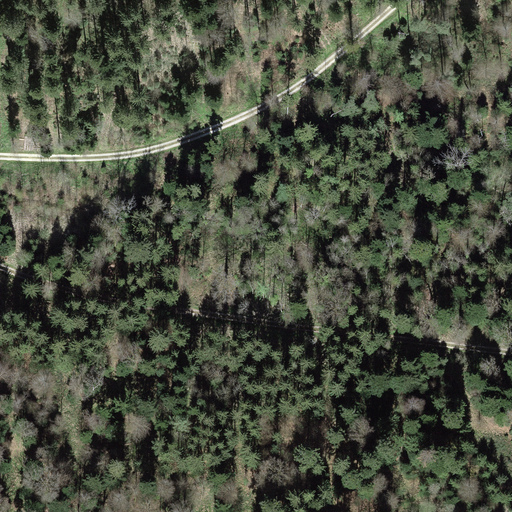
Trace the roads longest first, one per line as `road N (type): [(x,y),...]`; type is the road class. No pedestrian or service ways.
road 1 (track): [(511,353),(104,298),(0,267)]
road 2 (track): [(0,157),(106,161),(249,120),(319,84),(405,0)]
